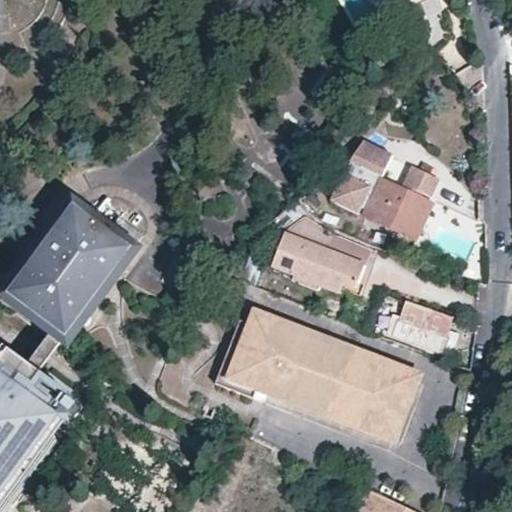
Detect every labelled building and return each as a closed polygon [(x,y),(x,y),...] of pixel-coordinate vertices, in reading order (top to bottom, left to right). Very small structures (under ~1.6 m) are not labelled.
[(437,0),(423,0),(404,9),(416,37),(434,56),(452,39),(437,0)] [(365,144),(353,166),(379,179),(386,182),(395,158),(365,144)] [(413,169),(404,191),(432,205),(441,180),(413,169)] [(358,187),(348,207),(415,240),(432,205),(404,191),(386,182),(379,179),(371,193),(358,187)] [(108,233),(78,211),(14,299),(56,330),(68,338),(144,233),(121,216),(108,233)] [(315,283),(318,273),(344,283),(356,287),(365,264),(285,233),(271,266),(315,283)] [(240,278),(252,283),(263,259),(251,254),(240,278)] [(340,292),(344,283),(318,273),(315,283),(340,292)] [(406,301),(399,320),(445,337),(452,317),(406,301)] [(419,379),(260,316),(257,325),(243,319),(218,383),(256,398),(260,386),(395,438),(419,379)] [(65,341),(53,334),(29,367),(40,375),(65,341)] [(0,501),(60,419),(31,397),(42,382),(44,378),(40,375),(29,367),(0,345),(0,501)] [(31,397),(60,419),(66,412),(72,404),(42,382),(31,397)] [(80,410),(72,404),(66,412),(75,418),(80,410)] [(413,511),(368,490),(357,511),(413,511)]
